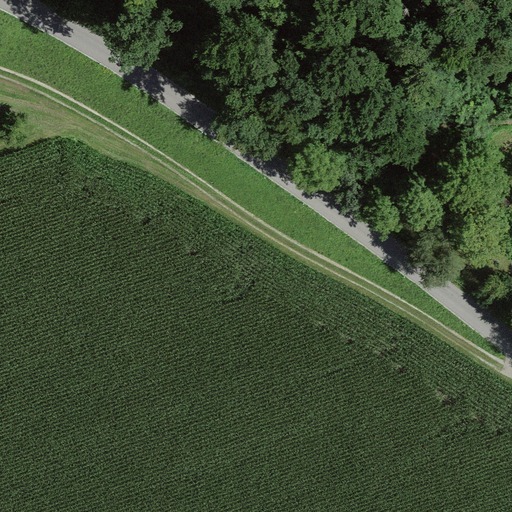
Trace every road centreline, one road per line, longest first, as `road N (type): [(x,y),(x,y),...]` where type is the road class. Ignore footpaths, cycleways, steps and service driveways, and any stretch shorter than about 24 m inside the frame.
road 1 (unclassified): [(511,345),(212,125),(2,0)]
road 2 (track): [(0,71),(120,130),(259,225),(511,371)]
